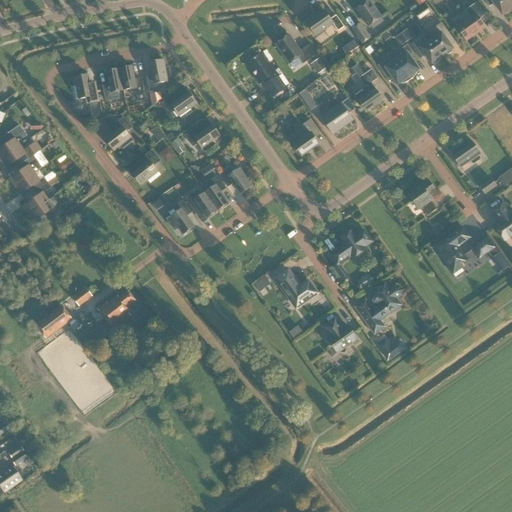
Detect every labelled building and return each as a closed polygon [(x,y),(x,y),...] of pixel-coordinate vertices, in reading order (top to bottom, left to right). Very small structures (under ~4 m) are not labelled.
[(382,18),(370,0),(357,10),(369,27),(382,18)] [(511,8),(511,6),(507,0),(484,0),(489,7),(495,3),(503,15),(511,8)] [(470,18),(457,27),(467,40),(485,28),(478,19),(484,15),(476,4),(466,11),(470,18)] [(415,13),(420,21),(431,12),(426,5),(415,13)] [(324,10),(306,23),(316,37),(333,24),(338,31),(344,27),(336,15),(330,19),(324,10)] [(431,40),(442,57),(446,54),(449,55),(452,52),(452,50),(453,49),(446,39),(451,35),(442,23),(433,29),(438,36),(431,40)] [(352,30),(363,45),(371,39),(361,24),(352,30)] [(387,32),(382,36),(386,41),(391,38),(387,32)] [(289,35),(276,44),(290,64),(299,58),(303,64),(316,55),(309,46),(300,51),(289,35)] [(442,57),(431,40),(424,45),(419,38),(411,45),(420,57),(424,54),(432,64),(435,65),(439,62),(438,59),(442,57)] [(396,60),(410,80),(414,77),(417,73),(416,71),(418,69),(412,60),(417,57),(408,44),(399,51),(403,56),(396,60)] [(276,78),(274,75),(275,74),(262,54),(247,63),(255,75),(254,76),(259,84),(268,78),(270,82),(266,84),(274,96),(284,89),(277,77),(276,78)] [(319,59),(311,65),(318,75),(319,74),(326,69),(319,59)] [(151,63),(153,76),(146,78),(149,91),(162,89),(160,83),(172,81),(169,68),(165,69),(163,60),(157,62),(156,61),(151,62),(151,63)] [(410,80),(396,60),(390,65),(386,60),(377,66),(386,79),(391,75),(397,84),(399,82),(401,85),(406,83),(410,80)] [(119,69),(124,90),(130,89),(132,95),(144,93),(141,79),(134,80),(132,67),(131,67),(131,66),(126,67),(126,68),(119,69)] [(117,92),(124,90),(119,69),(113,71),(113,70),(107,71),(107,72),(110,85),(103,87),(106,100),(118,98),(117,92)] [(362,70),(357,74),(360,79),(365,75),(362,70)] [(360,79),(366,87),(378,79),(372,70),(365,75),(360,79)] [(88,76),(87,75),(82,76),(82,77),(75,78),(76,87),(72,87),(75,100),(86,98),(87,104),(100,102),(96,82),(89,83),(88,76)] [(315,83),(306,90),(308,94),(318,87),(315,83)] [(373,91),(370,86),(355,96),(366,112),(383,100),(375,89),(373,91)] [(306,90),(299,94),(311,111),(318,107),(308,94),(306,90)] [(162,100),(161,93),(150,95),(153,106),(162,100)] [(190,109),(197,104),(193,98),(194,98),(190,93),(178,101),(174,96),(163,104),(170,114),(175,110),(182,120),(192,112),(190,109)] [(348,99),(321,118),(333,135),(353,121),(349,114),(355,110),(348,99)] [(110,145),(114,151),(121,146),(123,149),(133,141),(131,138),(126,132),(131,128),(123,118),(112,127),(117,132),(106,141),(105,141),(109,146),(110,145)] [(298,151),(302,156),(319,144),(312,135),(318,131),(310,120),(301,126),(306,133),(302,136),(304,139),(294,145),(295,147),(293,148),(296,152),(298,151)] [(213,126),(201,134),(197,128),(186,136),(193,147),(198,143),(205,153),(216,145),(213,142),(220,137),(216,131),(217,130),(213,126)] [(7,144),(0,148),(0,158),(1,160),(19,147),(17,143),(21,139),(19,136),(16,131),(14,129),(2,137),(3,139),(7,144)] [(176,150),(183,145),(178,138),(171,143),(176,150)] [(19,147),(1,160),(6,167),(17,159),(21,164),(33,156),(39,152),(32,142),(21,150),(19,147)] [(472,142),(452,156),(460,167),(470,161),(472,164),(474,164),(480,160),(480,157),(478,155),(480,153),(475,146),(476,145),(473,142),(472,142)] [(172,146),(163,152),(169,161),(178,154),(172,146)] [(144,167),(133,175),(132,176),(136,180),(137,180),(141,185),(148,180),(150,183),(160,175),(158,172),(153,166),(160,161),(152,151),(139,161),(144,167)] [(24,169),(9,179),(14,186),(33,174),(41,168),(36,161),(33,156),(21,164),(24,169)] [(65,170),(72,165),(68,159),(61,164),(65,170)] [(230,168),(220,176),(228,187),(233,183),(241,194),(242,195),(247,191),(246,191),(252,187),(247,180),(250,177),(243,167),(240,169),(233,173),(230,168)] [(33,174),(14,186),(20,194),(31,186),(34,191),(47,183),(43,178),(38,181),(33,174)] [(205,193),(218,211),(223,207),(224,208),(228,204),(228,203),(220,192),(226,188),(218,177),(207,184),(211,189),(205,193)] [(496,186),(492,180),(481,188),(485,194),(496,186)] [(429,181),(409,195),(419,210),(421,208),(427,216),(437,209),(431,201),(432,200),(429,196),(436,191),(429,181)] [(37,196),(23,206),(28,214),(47,201),(42,194),(50,188),(47,183),(34,191),(37,196)] [(218,211),(205,193),(200,197),(196,192),(186,199),(194,211),(200,207),(208,218),(213,215),(212,214),(218,211)] [(161,210),(170,201),(164,195),(155,203),(161,210)] [(47,201),(28,214),(33,221),(45,213),(49,218),(64,208),(60,202),(52,208),(47,201)] [(177,213),(171,217),(171,218),(167,220),(175,230),(178,228),(183,235),(189,231),(189,232),(194,228),(194,227),(186,216),(192,212),(184,201),(173,208),(177,213)] [(508,209),(503,202),(491,210),(496,217),(498,215),(502,222),(495,227),(505,241),(511,236),(511,214),(510,216),(505,210),(508,209)] [(437,236),(445,231),(440,224),(432,230),(437,236)] [(344,246),(331,255),(338,265),(351,256),(353,259),(366,250),(365,249),(367,248),(374,242),(365,228),(355,235),(353,231),(339,240),(344,246)] [(469,238),(463,228),(436,247),(451,268),(450,269),(453,274),(461,268),(459,265),(466,260),(457,247),(469,238)] [(473,249),(479,258),(494,248),(487,239),(473,249)] [(276,280),(297,308),(317,293),(309,282),(300,288),(288,271),(276,280)] [(357,283),(363,291),(374,283),(368,275),(357,283)] [(259,292),(271,284),(266,277),(254,285),(259,292)] [(381,321),(402,306),(397,298),(398,298),(399,296),(401,295),(402,293),(401,291),(401,289),(399,288),(397,287),(396,287),(394,288),(392,289),(391,290),(385,282),(371,292),(375,297),(374,299),(374,301),(376,303),(378,302),(380,305),(373,310),(366,300),(355,308),(375,335),(385,328),(381,321)] [(91,286),(76,295),(82,306),(97,297),(91,286)] [(113,329),(119,324),(141,308),(141,304),(139,301),(136,301),(129,291),(119,298),(118,296),(108,304),(107,303),(98,309),(113,329)] [(35,325),(47,340),(73,320),(61,305),(35,325)] [(343,329),(339,324),(335,319),(323,328),(330,338),(328,340),(338,353),(340,352),(345,353),(346,348),(357,340),(347,326),(343,329)] [(297,338),(306,332),(301,325),(293,331),(297,338)] [(398,356),(392,346),(386,338),(376,345),(388,363),(398,356)] [(0,435),(8,430),(4,424),(0,426),(0,435)] [(8,453),(12,459),(23,451),(20,446),(8,453)] [(27,457),(23,452),(11,461),(15,466),(27,457)] [(24,462),(27,467),(33,463),(29,458),(24,462)] [(20,480),(11,467),(0,474),(0,487),(3,492),(20,480)]
